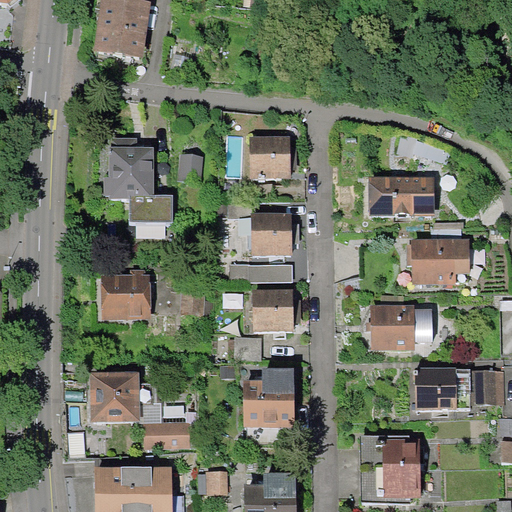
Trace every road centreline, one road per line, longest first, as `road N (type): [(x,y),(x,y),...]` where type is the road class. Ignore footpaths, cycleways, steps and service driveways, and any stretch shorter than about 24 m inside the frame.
road 1 (secondary): [(42,511),(36,400),(45,72)]
road 2 (residential): [(328,511),(317,107)]
road 3 (residential): [(511,190),(479,153),(442,134),(407,120),(317,107)]
road 4 (residential): [(317,107),(149,92)]
